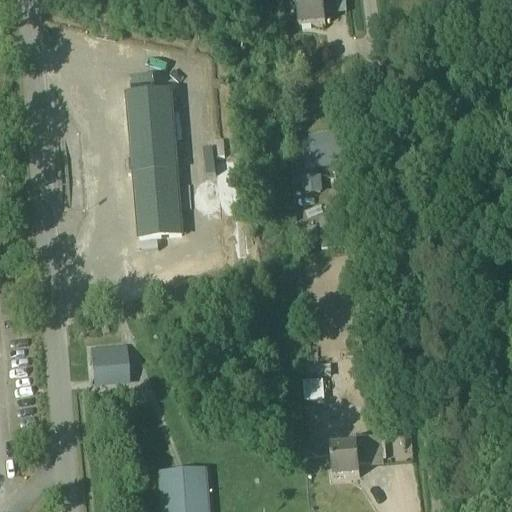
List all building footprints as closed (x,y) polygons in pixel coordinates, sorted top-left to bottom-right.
[(324,18),(335,17),(346,16),(344,0),(295,0),(298,30),(325,28),(324,18)] [(132,177),(178,174),(171,95),(125,99),(132,177)] [(294,144),(298,165),(339,157),(335,134),(308,139),(309,141),(294,144)] [(178,174),(132,177),(137,243),(184,239),(178,174)] [(302,197),(320,195),(318,179),(301,181),(302,197)] [(320,243),(330,242),(326,218),(316,220),(320,243)] [(158,267),(161,276),(183,270),(180,261),(158,267)] [(92,389),(126,386),(123,351),(90,354),(92,389)] [(310,396),(331,394),(329,372),(308,373),(310,396)] [(381,440),(368,441),(349,443),(349,450),(330,451),(333,482),(360,480),(359,470),(383,468),(381,440)] [(159,511),(205,511),(202,475),(157,478),(159,511)]
